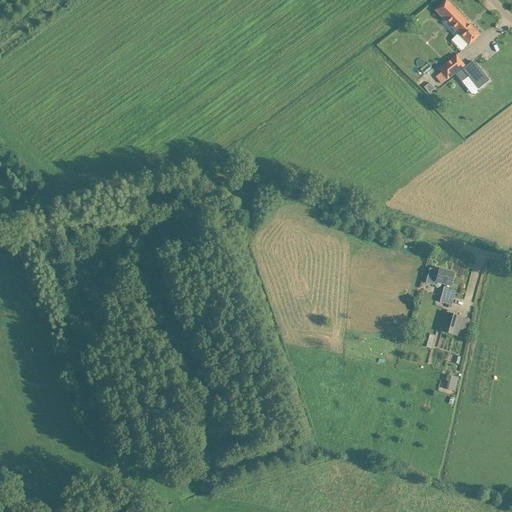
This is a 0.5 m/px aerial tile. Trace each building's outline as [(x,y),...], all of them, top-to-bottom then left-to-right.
[(469,45),(472,41),(480,35),(446,0),(445,0),(435,10),(457,33),(467,44),(469,45)] [(399,32),(384,46),(391,53),(406,39),(399,32)] [(441,73),(436,77),(441,83),(446,79),(447,79),(457,71),(449,61),(438,69),(441,73)] [(473,61),(456,75),(461,81),(468,76),(478,89),(488,80),(473,61)] [(430,81),(424,86),(429,92),(435,87),(430,81)] [(454,273),(439,269),(438,271),(430,269),(426,283),(434,286),(435,282),(444,284),(442,293),(439,302),(451,306),(457,287),(452,286),(451,285),(454,273)] [(440,332),(454,336),(458,323),(460,316),(446,312),(440,332)] [(434,336),(428,334),(424,333),(422,341),(432,344),(433,339),(434,336)] [(455,391),(458,377),(446,375),(445,381),(448,381),(446,389),(455,391)]
